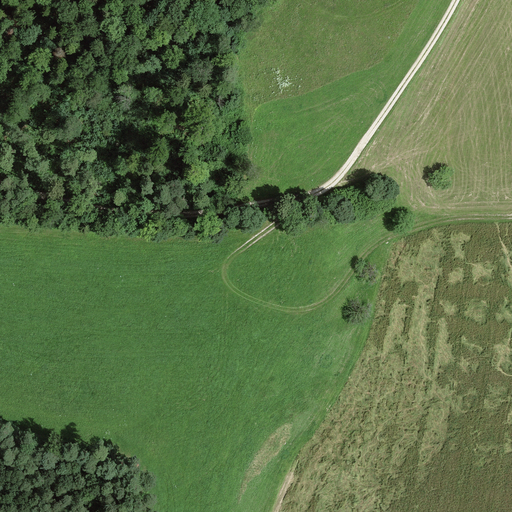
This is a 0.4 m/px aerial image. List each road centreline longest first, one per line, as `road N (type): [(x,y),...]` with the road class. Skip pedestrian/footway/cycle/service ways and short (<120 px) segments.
road 1 (track): [(453,0),(333,183),(294,198),(152,214),(0,180)]
road 2 (track): [(511,217),(433,222),(380,243),(305,311),(242,294),(223,267),(297,209),(294,198)]
